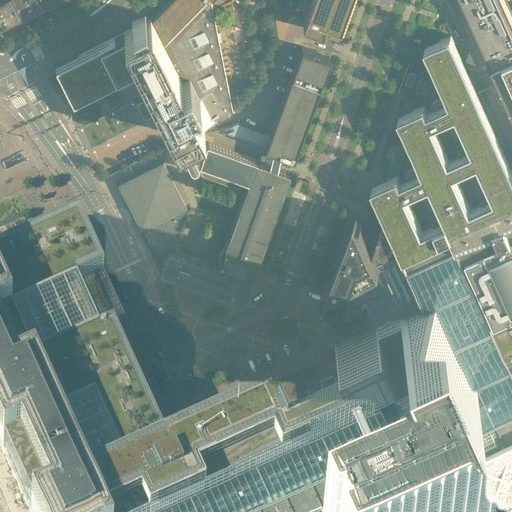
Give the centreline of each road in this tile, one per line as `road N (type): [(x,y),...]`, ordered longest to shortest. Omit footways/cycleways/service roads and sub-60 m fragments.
road 1 (residential): [(385,0),(290,274)]
road 2 (residential): [(125,267),(159,338),(182,349),(268,312),(290,274)]
road 3 (residential): [(125,267),(65,154)]
